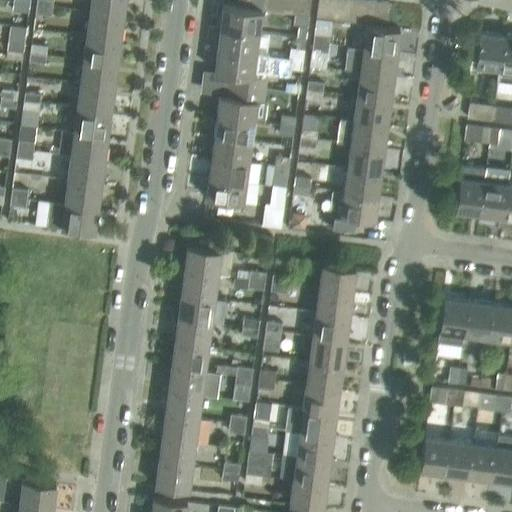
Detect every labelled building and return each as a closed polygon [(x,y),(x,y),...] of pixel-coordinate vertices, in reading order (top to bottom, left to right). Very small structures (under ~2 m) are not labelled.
[(90,0),(89,10),(123,15),(125,0),(90,0)] [(261,8),(262,0),(250,0),(250,7),(261,8)] [(273,10),(274,0),(262,0),(261,8),(263,8),(273,10)] [(285,11),(286,0),(274,0),(273,10),(285,11)] [(297,13),(298,0),(286,0),(285,11),(295,13),(297,13)] [(309,14),(310,0),(298,0),(297,13),(309,14)] [(328,18),(330,0),(318,0),(316,16),(328,18)] [(340,19),(342,0),(330,0),(328,18),(340,19)] [(352,21),(354,0),(342,0),(340,19),(352,21)] [(364,22),(366,0),(354,0),(352,21),(364,22)] [(376,24),(379,0),(376,0),(366,0),(364,22),(366,23),(376,24)] [(388,26),(391,2),(379,0),(376,24),(388,26)] [(28,10),(29,3),(13,1),(12,8),(28,10)] [(250,7),(238,5),(223,3),(220,25),(260,31),(263,8),(261,8),(250,7)] [(51,14),(52,6),(36,4),(35,11),(51,14)] [(120,39),(123,15),(89,10),(86,35),(120,39)] [(309,14),(297,13),(295,13),(293,23),(299,24),(297,36),(306,37),(309,14)] [(22,50),(26,26),(10,23),(7,48),(22,50)] [(388,26),(376,24),(366,23),(363,46),(396,51),(399,27),(388,26)] [(257,52),(260,31),(220,25),(217,47),(257,52)] [(499,67),(503,33),(479,30),(474,63),(499,67)] [(330,33),(314,31),(313,40),(329,42),(330,33)] [(499,67),(496,90),(511,92),(511,34),(503,33),(499,67)] [(117,63),(120,39),(86,35),(83,58),(117,63)] [(326,67),(327,50),(329,42),(313,40),(312,48),(310,65),(326,67)] [(47,44),(31,42),(30,51),(46,53),(47,44)] [(290,46),(289,56),(303,58),(304,48),(296,47),(290,46)] [(393,75),(396,51),(363,46),(360,71),(393,75)] [(257,52),(217,47),(214,70),(229,72),(228,82),(265,87),(267,75),(266,75),(268,53),(257,52)] [(21,58),(22,50),(7,48),(5,56),(21,58)] [(45,62),(46,53),(30,51),(29,59),(45,62)] [(301,68),(303,58),(289,56),(288,66),(301,68)] [(113,87),(117,63),(83,58),(80,83),(113,87)] [(390,99),(393,75),(360,71),(357,94),(390,99)] [(323,81),(308,79),(307,87),(322,89),(323,81)] [(220,93),(217,115),(255,120),(264,121),(267,99),(264,99),(265,87),(228,82),(226,94),(220,93)] [(110,112),(113,87),(80,83),(76,108),(110,112)] [(16,99),(18,89),(2,87),(1,97),(16,99)] [(321,98),(322,89),(307,87),(305,96),(321,98)] [(41,92),(25,90),(23,100),(40,103),(41,92)] [(387,123),(390,99),(357,94),(353,119),(387,123)] [(0,104),(15,106),(16,99),(1,97),(0,101),(0,104)] [(39,109),(40,103),(23,100),(22,107),(39,109)] [(492,119),(494,104),(469,101),(467,116),(492,119)] [(511,121),(511,106),(494,104),(492,119),(511,121)] [(107,135),(110,112),(76,108),(73,131),(107,135)] [(296,115),(281,113),(280,123),(294,125),(296,115)] [(252,140),(255,120),(217,115),(214,135),(252,140)] [(339,117),(336,140),(350,142),(384,146),(387,123),(353,119),(339,117)] [(466,122),(464,138),(489,142),(491,126),(466,122)] [(291,144),(294,125),(280,123),(278,132),(282,133),(281,143),(291,144)] [(21,124),(18,148),(33,150),(37,126),(21,124)] [(317,129),(301,126),(300,136),(316,138),(317,129)] [(511,141),(511,129),(491,126),(489,142),(497,143),(498,139),(511,141)] [(62,129),(59,153),(70,155),(104,159),(107,135),(73,131),(62,129)] [(0,145),(10,147),(11,137),(0,135),(0,145)] [(249,160),(252,140),(214,135),(211,155),(249,160)] [(315,146),(316,138),(300,136),(299,143),(315,146)] [(380,170),(384,146),(350,142),(347,165),(380,170)] [(0,152),(9,154),(10,147),(0,145),(0,152)] [(18,148),(17,156),(32,158),(33,150),(18,148)] [(276,154),(274,163),(289,165),(290,155),(276,154)] [(101,183),(104,159),(70,155),(67,178),(101,183)] [(247,180),(249,160),(211,155),(209,175),(247,180)] [(311,161),(297,159),(294,183),(309,185),(311,176),(309,176),(311,161)] [(288,175),(289,165),(274,163),(273,173),(288,175)] [(455,208),(480,212),(485,166),(461,163),(455,208)] [(485,166),(480,212),(504,215),(508,181),(510,166),(486,163),(485,166)] [(377,194),(380,170),(347,165),(344,189),(377,194)] [(209,175),(206,196),(244,201),(247,180),(209,175)] [(97,207),(101,183),(67,178),(64,202),(97,207)] [(294,183),(293,190),(308,192),(309,185),(294,183)] [(286,186),(275,184),(274,195),(271,195),(270,204),(283,205),(286,186)] [(28,188),(13,186),(11,195),(26,197),(28,188)] [(325,211),(323,225),(359,229),(360,217),(374,219),(377,194),(344,189),(341,213),(325,211)] [(26,205),(26,197),(11,195),(11,203),(26,205)] [(50,201),(47,224),(94,230),(97,207),(64,202),(50,201)] [(292,210),(290,224),(305,226),(307,212),(292,210)] [(230,274),(233,250),(187,244),(184,268),(218,273),(230,274)] [(352,292),(356,267),(322,262),(318,288),(352,292)] [(214,298),(218,273),(184,268),(181,294),(214,298)] [(250,268),(249,276),(264,278),(266,270),(250,268)] [(288,273),(273,271),(272,279),(287,281),(288,273)] [(263,287),(264,278),(249,276),(248,285),(263,287)] [(286,290),(287,281),(272,279),(271,288),(286,290)] [(349,316),(352,292),(318,288),(315,312),(349,316)] [(211,322),(214,298),(181,294),(177,317),(211,322)] [(464,331),(468,298),(443,295),(437,340),(461,343),(463,331),(464,331)] [(488,335),(492,301),(468,298),(464,331),(488,335)] [(511,338),(511,336),(511,303),(492,301),(488,335),(511,338)] [(346,340),(349,316),(315,312),(312,336),(346,340)] [(258,326),(259,318),(244,316),(243,324),(258,326)] [(208,345),(211,322),(177,317),(174,341),(208,345)] [(282,321),(267,319),(265,327),(281,329),(282,321)] [(257,335),(258,326),(243,324),(241,333),(257,335)] [(278,349),(281,329),(265,327),(263,347),(278,349)] [(343,364),(346,340),(312,336),(309,359),(343,364)] [(205,369),(208,345),(174,341),(171,365),(205,369)] [(339,387),(343,364),(309,359),(306,383),(339,387)] [(252,374),(253,366),(237,364),(237,365),(219,363),(218,370),(236,372),(252,374)] [(457,381),(459,365),(450,364),(448,380),(457,381)] [(201,393),(205,369),(171,365),(168,389),(201,393)] [(467,366),(459,365),(457,381),(465,382),(467,366)] [(276,369),(260,367),(259,375),(275,378),(276,369)] [(504,387),(506,372),(498,371),(495,386),(504,387)] [(236,372),(233,394),(249,396),(252,374),(236,372)] [(273,386),(275,378),(259,375),(258,384),(273,386)] [(336,411),(339,387),(306,383),(302,406),(336,411)] [(454,404),(456,388),(447,387),(445,402),(454,404)] [(464,389),(456,388),(454,404),(462,405),(464,389)] [(198,416),(201,393),(168,389),(165,412),(198,416)] [(501,410),(503,394),(479,391),(477,407),(501,410)] [(511,395),(503,394),(501,410),(509,411),(511,395)] [(287,404),(284,428),(299,430),(333,434),(336,411),(302,406),(287,404)] [(195,440),(198,416),(165,412),(161,436),(195,440)] [(245,422),(246,414),(231,412),(230,420),(245,422)] [(269,417),(254,415),(252,423),(268,426),(269,417)] [(244,431),(245,422),(230,420),(228,429),(244,431)] [(267,434),(268,426),(252,423),(251,432),(267,434)] [(330,458),(333,434),(299,430),(296,453),(330,458)] [(511,433),(498,431),(497,443),(492,476),(511,478),(511,433)] [(444,470),(448,437),(424,434),(420,467),(444,470)] [(192,464),(195,440),(161,436),(158,460),(192,464)] [(468,473),(473,440),(448,437),(444,470),(468,473)] [(492,476),(497,443),(473,440),(468,473),(492,476)] [(265,451),(249,449),(248,459),(263,461),(265,451)] [(327,482),(330,458),(296,453),(283,451),(279,476),(293,478),(327,482)] [(189,488),(192,464),(158,460),(155,484),(189,488)] [(239,470),(240,462),(224,460),(223,468),(239,470)] [(263,465),(247,462),(246,471),(262,473),(263,465)] [(238,478),(239,470),(223,468),(222,477),(238,478)] [(260,482),(262,473),(246,471),(245,480),(260,482)] [(54,505),(57,482),(23,477),(20,501),(54,505)] [(323,506),(327,482),(293,478),(290,502),(323,506)] [(185,511),(187,499),(154,495),(151,511),(185,511)] [(52,511),(54,505),(20,501),(18,511),(52,511)]
